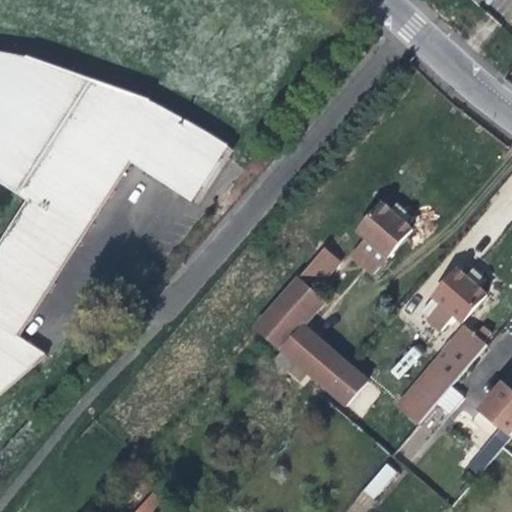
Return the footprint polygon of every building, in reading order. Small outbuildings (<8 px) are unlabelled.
[(0,67),(13,76),(24,61),(9,60),(0,57),(0,67)] [(125,166),(188,207),(225,151),(178,123),(170,134),(141,116),(147,106),(24,61),(13,76),(0,67),(0,190),(22,205),(0,239),(0,392),(39,360),(13,342),(125,166)] [(170,134),(178,123),(147,106),(141,116),(170,134)] [(232,156),(225,151),(188,207),(195,212),(232,156)] [(384,207),(360,235),(367,241),(352,257),(373,275),(412,231),(405,225),(411,218),(404,212),(397,206),(391,213),(384,207)] [(257,330),(283,353),(307,325),(327,302),(316,293),(342,265),(326,251),(257,330)] [(421,315),(442,334),(455,318),(463,325),(486,296),(478,289),(484,283),(480,280),(471,272),(466,278),(459,272),(421,315)] [(350,362),(307,325),(283,353),(309,376),(326,390),(350,362)] [(418,429),(437,407),(452,390),(488,347),(467,329),(397,410),(418,429)] [(412,346),(389,370),(398,379),(422,355),(412,346)] [(302,384),(309,376),(283,353),(275,362),(302,384)] [(511,376),(481,413),(511,438),(511,376)] [(464,399),(452,390),(437,407),(449,417),(464,399)] [(468,477),(475,483),(492,462),(485,456),(468,477)] [(374,500),(397,473),(386,463),(363,490),(374,500)] [(158,511),(147,502),(137,511),(158,511)]
